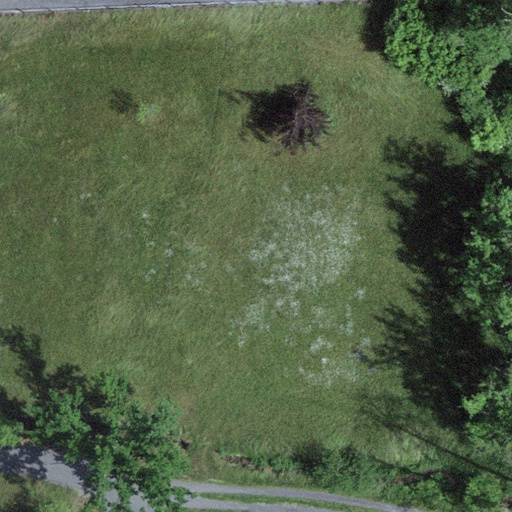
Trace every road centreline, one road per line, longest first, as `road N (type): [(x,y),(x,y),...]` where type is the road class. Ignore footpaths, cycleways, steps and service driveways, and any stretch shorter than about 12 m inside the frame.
road 1 (track): [(117,491),(378,511)]
road 2 (residential): [(0,460),(106,482),(121,511)]
